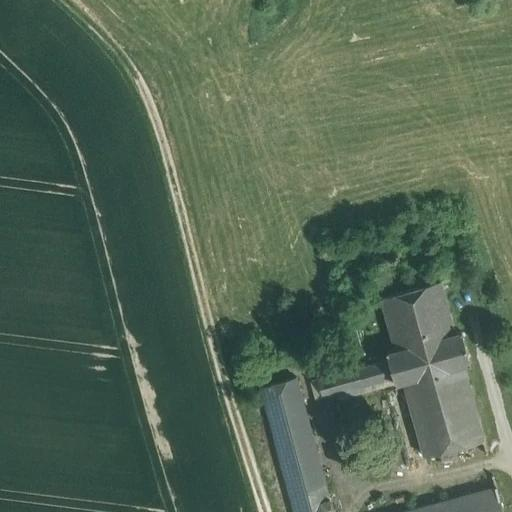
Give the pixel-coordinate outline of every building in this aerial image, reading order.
[(441,281),(382,298),(396,350),(388,352),(390,359),(396,383),(397,384),(405,382),(464,365),(471,363),(462,332),(455,334),(441,281)] [(390,359),(318,379),(323,397),(338,393),(340,399),(396,383),(390,359)] [(464,365),(405,382),(425,456),(484,439),(464,365)] [(333,511),(297,377),(261,387),(294,511),(333,511)] [(503,511),(497,487),(403,511),(503,511)]
